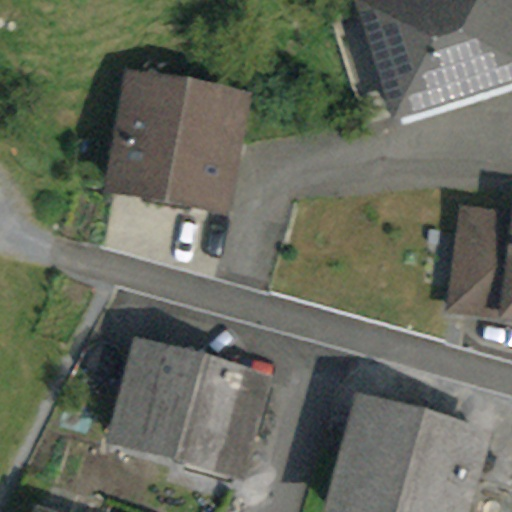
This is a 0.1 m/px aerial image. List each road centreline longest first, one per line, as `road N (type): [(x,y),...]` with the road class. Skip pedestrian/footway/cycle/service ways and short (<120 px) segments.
road 1 (residential): [(326,330),(23,244)]
road 2 (residential): [(511,383),(326,330)]
road 3 (residential): [(326,330),(272,511)]
